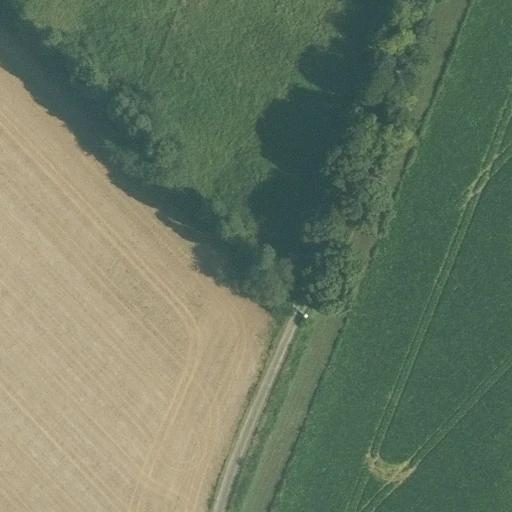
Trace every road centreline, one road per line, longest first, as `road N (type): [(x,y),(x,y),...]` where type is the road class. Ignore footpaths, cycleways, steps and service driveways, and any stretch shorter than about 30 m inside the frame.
road 1 (track): [(217,511),(293,328),(408,0)]
road 2 (track): [(0,20),(293,328)]
